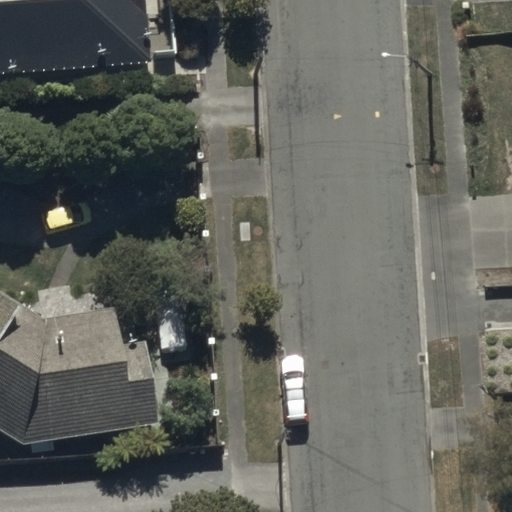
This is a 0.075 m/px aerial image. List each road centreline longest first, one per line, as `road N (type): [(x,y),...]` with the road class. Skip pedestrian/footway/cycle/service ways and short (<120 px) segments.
road 1 (residential): [(317,0),(350,483)]
road 2 (residential): [(350,483),(0,495)]
